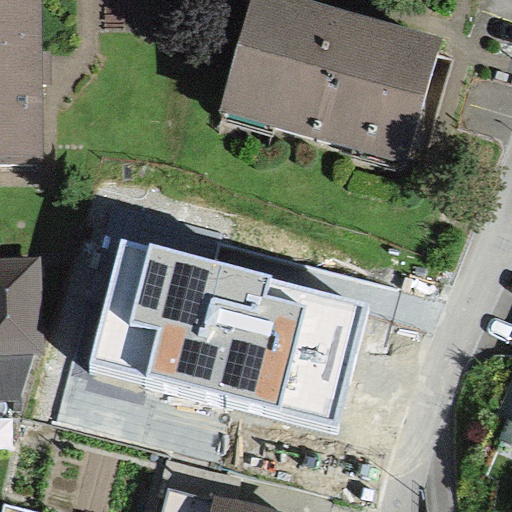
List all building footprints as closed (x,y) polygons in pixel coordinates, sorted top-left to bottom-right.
[(41,0),(0,0),(0,157),(43,157),(41,0)] [(253,0),(219,114),(402,170),(442,38),(317,0),(253,0)] [(364,319),(122,257),(93,373),(334,435),(364,319)] [(38,261),(0,262),(0,352),(35,351),(41,351),(38,261)] [(0,400),(19,400),(35,351),(0,352),(0,400)] [(511,387),(500,417),(506,420),(497,442),(511,447),(511,387)] [(269,511),(168,486),(161,511),(269,511)]
